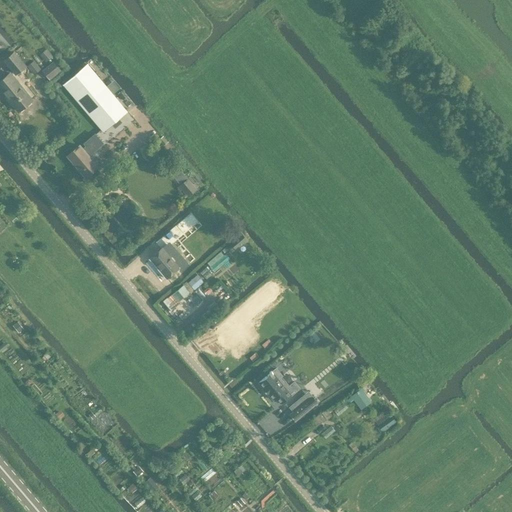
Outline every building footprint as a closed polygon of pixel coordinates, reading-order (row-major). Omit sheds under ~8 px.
[(39,55),(45,62),(52,56),(46,49),(39,55)] [(15,73),(25,66),(14,52),(4,60),(15,73)] [(27,66),(34,75),(41,69),(34,60),(27,66)] [(61,70),(53,61),(42,70),(49,80),(61,70)] [(134,120),(117,100),(121,97),(105,79),(102,82),(87,64),(63,84),(110,140),(134,120)] [(0,88),(18,111),(32,100),(10,73),(0,80),(0,88)] [(79,145),(67,155),(85,177),(87,176),(91,180),(100,172),(96,167),(97,166),(88,155),(92,152),(97,148),(103,143),(95,133),(89,139),(84,143),(86,146),(82,149),(79,145)] [(178,186),(187,197),(197,190),(188,178),(178,186)] [(175,237),(170,231),(160,240),(164,246),(175,237)] [(239,234),(229,242),(236,250),(246,242),(248,241),(241,232),(239,234)] [(166,278),(179,267),(182,271),(187,267),(179,257),(174,261),(162,247),(149,258),(150,259),(151,258),(160,269),(167,277),(166,277),(166,278)] [(264,305),(280,292),(270,281),(255,294),(264,305)] [(251,352),(234,332),(221,343),(238,363),(251,352)] [(268,394),(273,399),(275,397),(281,403),(300,388),(294,381),(289,385),(286,388),(278,379),(281,376),(282,375),(276,368),(272,371),(271,370),(269,372),(270,373),(259,382),(263,388),(262,388),(267,395),(268,394)] [(362,387),(351,395),(360,409),(371,401),(363,391),(365,390),(362,387)] [(302,396),(289,407),(293,411),(289,414),(295,420),(317,402),(312,396),(306,400),(302,396)] [(326,410),(312,419),(317,426),(331,417),(326,410)] [(392,416),(378,426),(383,433),(397,423),(392,416)]
